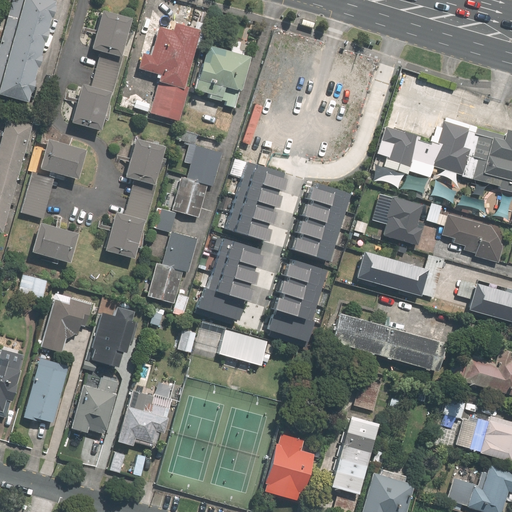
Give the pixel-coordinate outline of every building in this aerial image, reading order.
[(11,0),(0,43),(0,91),(31,99),(56,0),(11,0)] [(73,119),(103,127),(127,32),(133,33),(134,29),(128,28),(131,16),(102,8),(92,46),(101,48),(92,83),(83,81),(73,119)] [(196,47),(200,48),(206,31),(211,14),(201,10),(198,19),(192,17),(189,25),(171,19),(169,26),(160,24),(150,53),(144,51),(139,66),(159,72),(157,77),(161,78),(150,112),(177,120),(187,89),(183,88),(196,47)] [(221,102),(223,97),(227,98),(225,105),(235,107),(240,88),(243,89),(253,55),(209,42),(195,90),(209,93),(208,98),(221,102)] [(426,121),(436,94),(402,83),(393,111),(397,112),(394,118),(414,125),(416,118),(426,121)] [(134,99),(120,95),(116,109),(131,113),(134,99)] [(0,230),(3,231),(10,203),(16,205),(21,188),(15,186),(17,176),(24,178),(28,162),(21,161),(24,152),(31,154),(35,140),(27,138),(31,122),(6,116),(0,139),(0,230)] [(469,126),(443,118),(430,164),(463,173),(470,148),(463,146),(469,126)] [(493,133),(482,172),(511,179),(511,129),(508,129),(505,137),(493,133)] [(350,167),(357,141),(315,130),(308,156),(350,167)] [(166,142),(136,134),(126,175),(156,183),(166,142)] [(87,148),(50,136),(41,166),(79,177),(87,148)] [(190,162),(186,178),(208,184),(214,185),(223,151),(190,142),(184,161),(190,162)] [(279,191),(284,174),(244,162),(239,179),(279,191)] [(33,170),(20,211),(42,218),(55,177),(33,170)] [(186,178),(180,176),(171,209),(199,216),(208,184),(186,178)] [(344,193),(347,183),(326,176),(323,187),(344,193)] [(274,208),(279,191),(239,179),(234,196),(274,208)] [(345,213),(350,196),(310,184),(305,200),(345,213)] [(417,222),(423,204),(393,194),(386,215),(389,216),(383,232),(417,244),(424,225),(417,222)] [(269,225),(274,208),(234,196),(228,212),(269,225)] [(340,230),(345,213),(305,200),(300,217),(340,230)] [(497,260),(506,228),(441,209),(442,205),(431,201),(426,219),(444,224),(441,234),(452,237),(451,240),(466,245),(464,250),(497,260)] [(163,263),(184,268),(190,269),(198,235),(172,229),(176,212),(157,208),(152,227),(170,231),(163,263)] [(148,232),(141,230),(145,217),(116,209),(105,247),(134,256),(136,256),(139,246),(143,247),(148,232)] [(263,242),(269,225),(228,212),(223,229),(263,242)] [(335,246),(340,230),(300,217),(294,234),(335,246)] [(368,221),(357,218),(353,230),(364,234),(368,221)] [(80,231),(40,219),(31,249),(71,260),(80,231)] [(329,263),(335,246),(294,234),(289,251),(329,263)] [(253,266),(258,249),(218,237),(213,253),(253,266)] [(364,248),(357,274),(433,296),(443,258),(426,253),(423,264),(364,248)] [(248,283),(253,266),(213,253),(208,270),(248,283)] [(320,288),(325,271),(285,259),(279,276),(320,288)] [(184,268),(163,263),(157,262),(149,296),(174,301),(171,312),(184,315),(188,295),(178,293),(184,268)] [(243,299),(248,283),(208,270),(202,287),(243,299)] [(47,280),(22,274),(18,293),(42,298),(47,280)] [(314,305),(320,288),(279,276),(274,293),(314,305)] [(511,289),(476,279),(475,283),(462,279),(458,294),(472,298),(469,307),(511,318),(511,289)] [(236,321),(243,299),(202,287),(196,308),(236,321)] [(63,349),(66,338),(78,333),(80,324),(87,326),(94,301),(56,291),(42,344),(63,349)] [(309,322),(314,305),(274,293),(269,310),(309,322)] [(117,304),(115,313),(102,310),(93,347),(95,347),(93,358),(119,365),(124,349),(129,350),(137,319),(133,318),(135,309),(117,304)] [(160,309),(152,308),(149,320),(158,322),(160,309)] [(439,370),(448,340),(338,308),(330,338),(439,370)] [(303,341),(309,322),(269,310),(263,328),(303,341)] [(197,331),(183,328),(178,347),(191,351),(197,331)] [(260,363),(262,359),(268,360),(270,353),(271,353),(274,344),(266,342),(267,340),(225,328),(219,351),(260,363)] [(0,414),(8,416),(20,371),(25,372),(27,363),(23,361),(25,352),(2,346),(0,353),(0,352),(0,414)] [(462,362),(459,376),(511,391),(511,348),(505,347),(501,358),(470,349),(466,363),(462,362)] [(41,356),(23,415),(34,418),(35,415),(53,420),(69,364),(41,356)] [(118,377),(86,369),(72,427),(88,430),(105,432),(118,377)] [(374,411),(382,382),(360,376),(352,404),(374,411)] [(169,386),(159,384),(157,395),(167,397),(169,386)] [(165,431),(169,415),(164,414),(167,405),(154,401),(156,395),(133,388),(119,439),(134,443),(136,439),(153,444),(158,429),(165,431)] [(461,418),(467,397),(448,392),(442,413),(461,418)] [(360,491),(381,421),(351,412),(330,482),(360,491)] [(511,420),(490,414),(489,420),(464,413),(455,443),(511,459),(511,420)] [(300,498),(319,436),(283,425),(264,487),(300,498)] [(126,452),(115,448),(109,468),(120,472),(126,452)] [(382,465),(386,452),(376,450),(373,463),(382,465)] [(146,454),(137,452),(132,473),(141,475),(146,454)] [(511,467),(485,460),(479,483),(454,476),(447,499),(493,511),(502,511),(509,488),(511,488),(511,467)] [(405,480),(407,474),(381,467),(380,472),(372,470),(360,511),(406,511),(414,483),(405,480)] [(446,511),(447,509),(425,502),(421,511),(446,511)]
